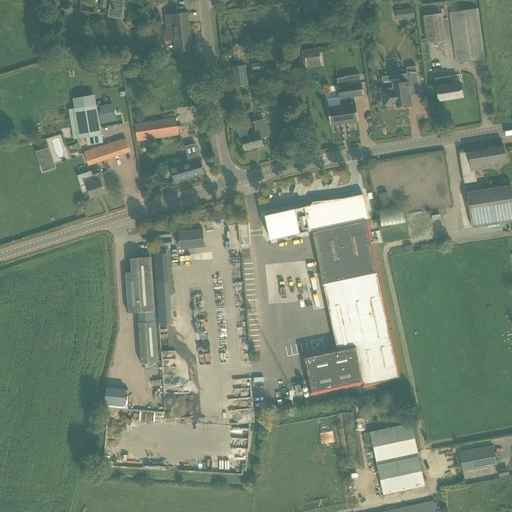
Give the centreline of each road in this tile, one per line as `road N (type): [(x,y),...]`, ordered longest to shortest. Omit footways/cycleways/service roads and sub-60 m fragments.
road 1 (tertiary): [(231,182),(511,128)]
road 2 (tertiary): [(0,257),(231,182)]
road 3 (unclassified): [(231,182),(205,0)]
